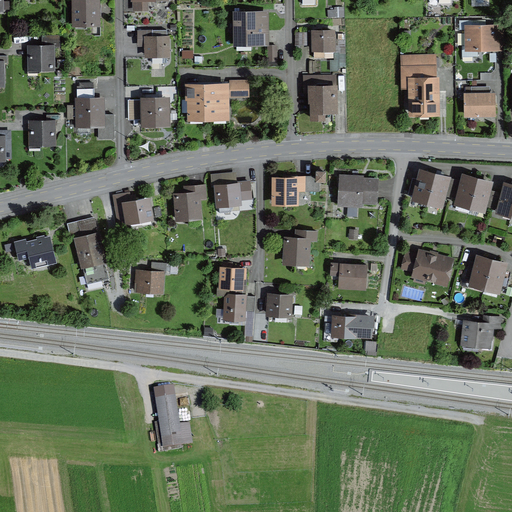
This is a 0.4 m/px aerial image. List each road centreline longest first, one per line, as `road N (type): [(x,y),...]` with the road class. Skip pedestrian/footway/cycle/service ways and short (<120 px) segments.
road 1 (track): [(0,353),(484,421)]
road 2 (residential): [(446,315),(384,307),(405,145)]
road 3 (unclassified): [(122,177),(119,0)]
road 4 (unclassified): [(291,148),(289,0)]
road 5 (unclassified): [(122,177),(260,151)]
road 6 (residential): [(260,151),(259,282)]
road 7 (unclassified): [(0,207),(122,177)]
